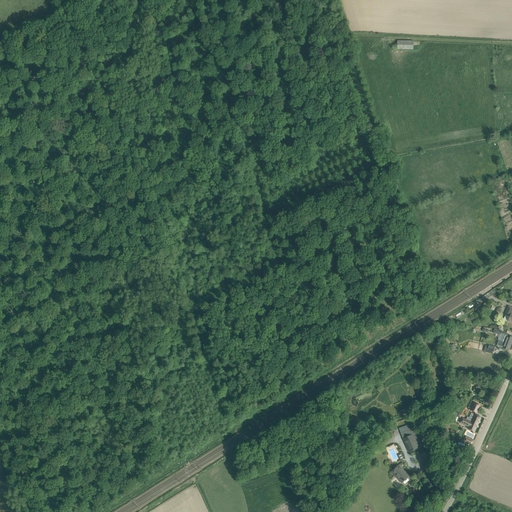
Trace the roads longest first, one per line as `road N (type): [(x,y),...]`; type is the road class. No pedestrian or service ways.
road 1 (track): [(104,511),(316,379)]
road 2 (unclassified): [(444,511),(511,368)]
